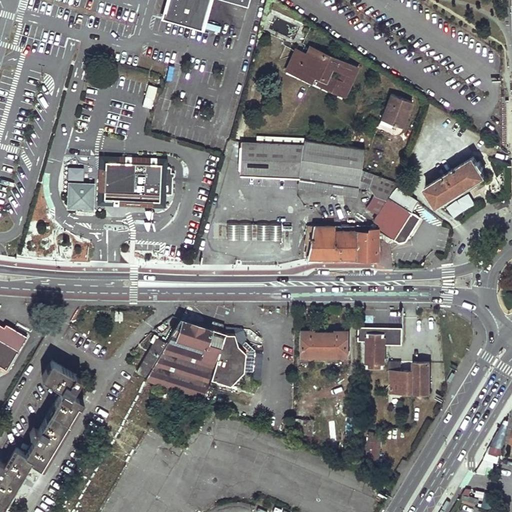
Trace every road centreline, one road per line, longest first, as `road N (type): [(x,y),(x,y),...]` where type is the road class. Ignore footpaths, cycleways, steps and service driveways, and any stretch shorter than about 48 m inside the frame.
road 1 (tertiary): [(496,256),(454,272),(381,277),(0,269)]
road 2 (tertiary): [(0,287),(489,301)]
road 3 (secondary): [(507,328),(393,511)]
road 4 (secondary): [(420,511),(511,361)]
